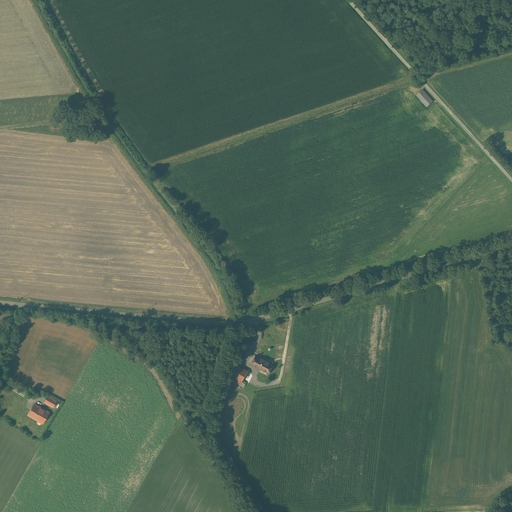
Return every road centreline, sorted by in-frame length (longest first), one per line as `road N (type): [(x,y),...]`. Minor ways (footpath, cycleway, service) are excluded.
road 1 (unclassified): [(511,245),(233,323),(0,302)]
road 2 (track): [(511,176),(352,0)]
